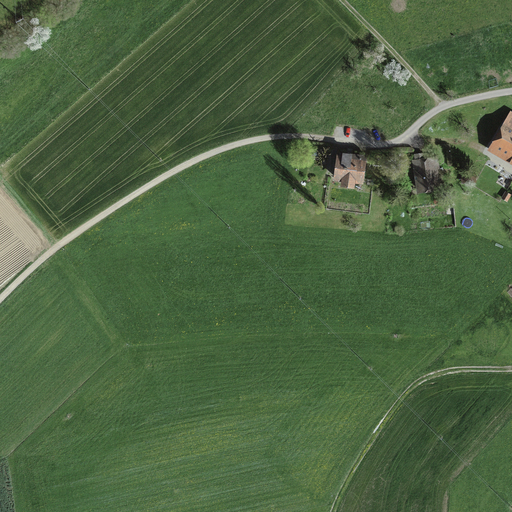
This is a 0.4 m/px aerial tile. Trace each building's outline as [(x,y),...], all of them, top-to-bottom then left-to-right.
[(511,111),(510,111),(487,150),(511,164),(511,111)] [(412,160),(417,194),(441,190),(438,169),(440,169),(438,156),(424,158),(423,152),(414,154),(415,159),(412,160)] [(360,181),(363,160),(362,160),(362,156),(341,153),(341,157),(339,156),(336,178),(343,179),(343,184),(353,185),(353,180),(360,181)] [(461,184),(476,183),(476,174),(461,175),(461,184)] [(508,202),(511,195),(505,191),(501,198),(508,202)]
